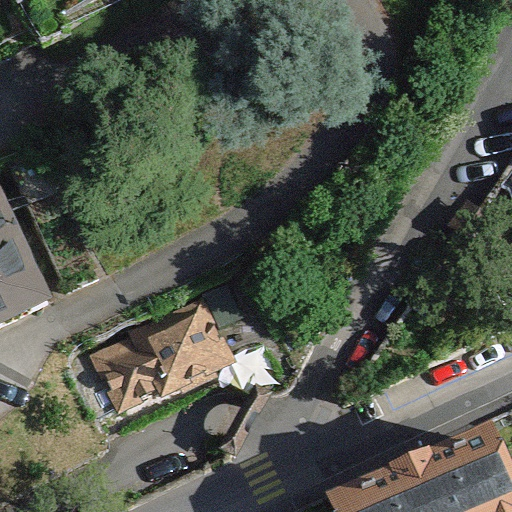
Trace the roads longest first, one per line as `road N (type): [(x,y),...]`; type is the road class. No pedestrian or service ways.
road 1 (residential): [(511,9),(286,470)]
road 2 (residential): [(286,470),(511,368)]
